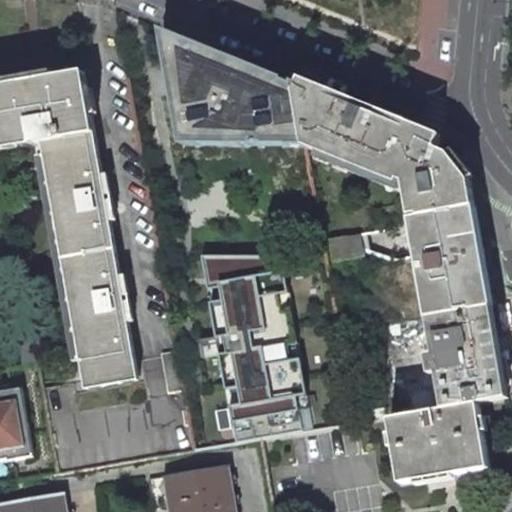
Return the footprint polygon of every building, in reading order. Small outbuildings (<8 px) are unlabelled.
[(306,146),(294,81),(247,62),(187,38),(163,28),(184,146),(306,146)] [(85,72),(0,86),(0,143),(33,138),(34,145),(44,143),(86,382),(138,373),(85,72)] [(306,146),(400,184),(401,180),(406,182),(412,217),(419,215),(475,204),(471,179),(452,148),(440,143),(441,141),(421,133),(315,90),(294,81),(306,146)] [(493,307),(475,204),(419,215),(420,218),(412,219),(418,256),(429,318),(493,307)] [(361,235),(330,240),(334,261),(365,256),(364,250),(361,235)] [(206,273),(217,271),(215,256),(203,256),(206,273)] [(272,256),(215,256),(217,271),(206,273),(209,290),(221,288),(223,301),(211,303),(217,339),(229,337),(232,353),(220,355),(226,391),(238,388),(241,405),(229,407),(235,444),(304,432),(297,397),(309,395),(302,359),(290,361),(288,346),(299,344),(293,308),(281,310),(278,295),(290,293),(286,271),(275,273),(272,256)] [(493,307),(429,318),(435,354),(427,356),(430,374),(438,373),(444,408),(480,402),(509,397),(493,307)] [(232,353),(229,337),(217,339),(220,355),(232,353)] [(0,463),(34,457),(22,387),(0,391),(0,463)] [(444,408),(390,417),(402,484),(491,469),(480,402),(444,408)] [(385,407),(359,412),(361,422),(387,418),(385,407)] [(236,511),(229,466),(168,476),(173,511),(236,511)] [(67,511),(64,493),(3,504),(4,511),(67,511)]
